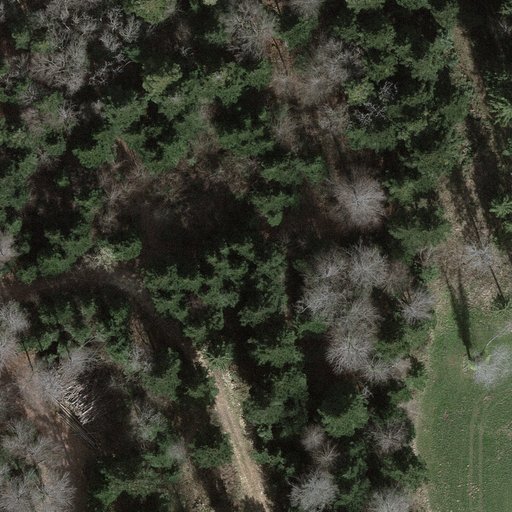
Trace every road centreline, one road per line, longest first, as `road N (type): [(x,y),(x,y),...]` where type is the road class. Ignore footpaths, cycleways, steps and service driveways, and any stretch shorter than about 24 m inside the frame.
road 1 (track): [(264,511),(200,356),(140,284),(91,273),(0,291)]
road 2 (track): [(74,511),(68,451),(52,422),(0,376)]
